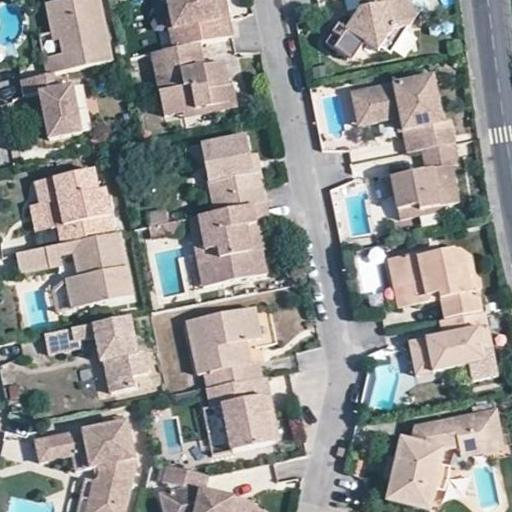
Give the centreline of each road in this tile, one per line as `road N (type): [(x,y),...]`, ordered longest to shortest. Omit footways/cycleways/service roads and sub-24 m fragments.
road 1 (residential): [(261,0),(341,361),(312,511)]
road 2 (residential): [(487,0),(511,167)]
